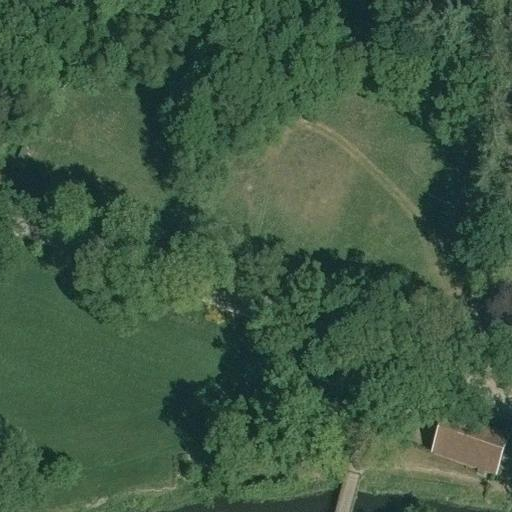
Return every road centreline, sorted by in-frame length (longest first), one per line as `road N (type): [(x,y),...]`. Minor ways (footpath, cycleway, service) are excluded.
road 1 (unclassified): [(511,403),(0,220)]
road 2 (track): [(511,213),(499,0)]
road 3 (track): [(390,359),(343,511)]
